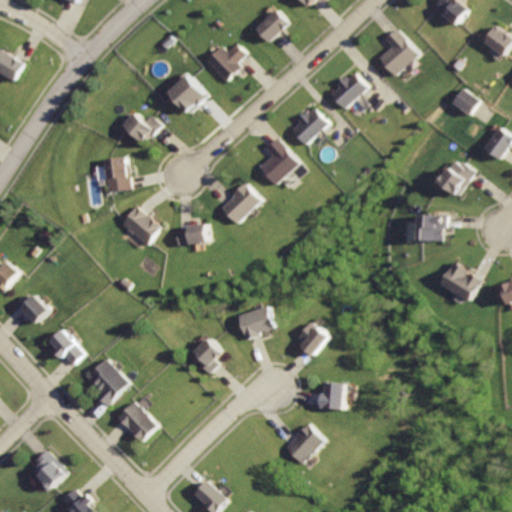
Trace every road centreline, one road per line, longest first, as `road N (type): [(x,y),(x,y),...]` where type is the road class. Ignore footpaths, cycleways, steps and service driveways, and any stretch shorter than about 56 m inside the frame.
road 1 (residential): [(373,0),(188,173)]
road 2 (residential): [(0,179),(88,57),(149,0)]
road 3 (residential): [(0,346),(165,511)]
road 4 (residential): [(149,496),(238,409),(270,391)]
